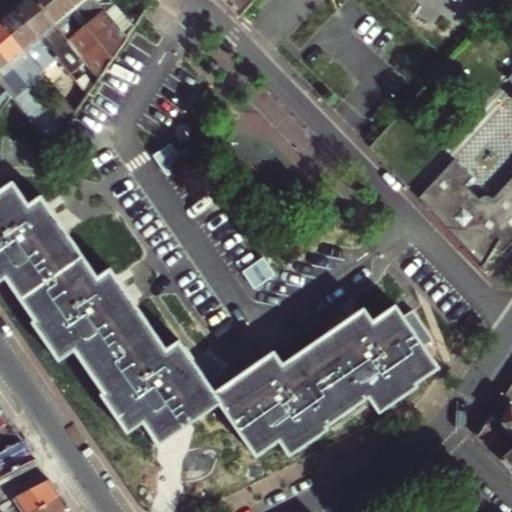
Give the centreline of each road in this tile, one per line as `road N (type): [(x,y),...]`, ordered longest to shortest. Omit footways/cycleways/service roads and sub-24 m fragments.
road 1 (residential): [(195,0),(511,324)]
road 2 (residential): [(0,353),(112,511)]
road 3 (residential): [(287,511),(440,425)]
road 4 (residential): [(440,425),(511,328)]
